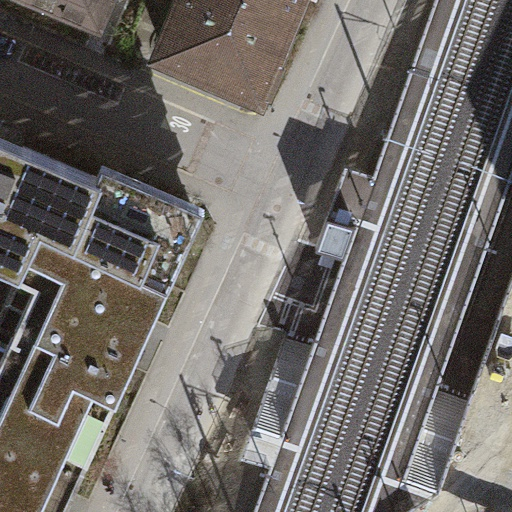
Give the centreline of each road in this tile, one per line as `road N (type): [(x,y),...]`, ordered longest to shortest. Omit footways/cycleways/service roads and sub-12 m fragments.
road 1 (residential): [(143,511),(291,185)]
road 2 (residential): [(291,185),(0,62)]
road 3 (residential): [(291,185),(373,0)]
